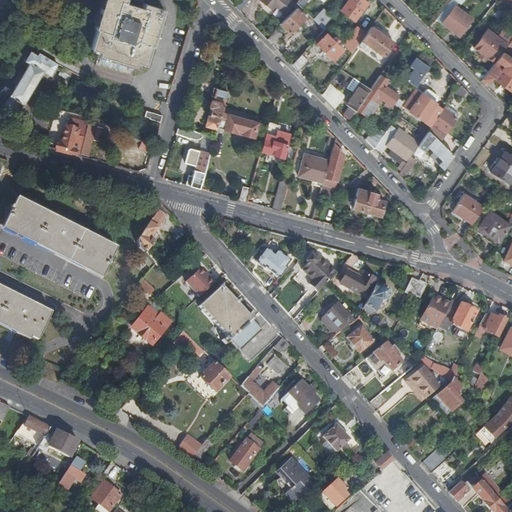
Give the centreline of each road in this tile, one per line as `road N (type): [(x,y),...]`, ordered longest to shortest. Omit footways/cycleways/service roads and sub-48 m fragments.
road 1 (residential): [(184,196),(196,231),(450,511)]
road 2 (residential): [(419,212),(213,0)]
road 3 (primary): [(243,511),(136,436),(0,368)]
road 4 (residential): [(390,0),(492,102),(490,119),(433,204),(419,212)]
road 5 (residential): [(184,196),(445,266)]
road 6 (primary): [(0,388),(127,455),(207,511)]
road 7 (residential): [(207,0),(148,186)]
road 8 (residential): [(0,146),(148,186)]
